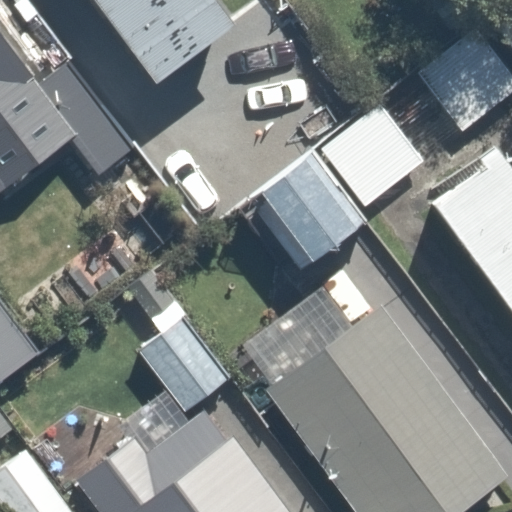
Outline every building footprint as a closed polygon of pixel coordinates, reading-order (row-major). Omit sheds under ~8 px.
[(230,0),(25,0),(64,47),(112,106),(235,6),(230,0)] [(112,106),(64,47),(42,65),(0,13),(0,99),(13,89),(83,174),(134,133),(112,106)] [(511,60),(479,15),(404,69),(450,132),(511,87),(511,60)] [(511,162),(492,136),(426,187),(511,297),(511,162)] [(262,282),(365,198),(314,137),(212,221),(262,282)] [(457,511),(511,469),(511,456),(382,292),(258,391),(353,511),(457,511)] [(173,307),(130,346),(184,405),(227,366),(173,307)] [(119,412),(61,458),(104,511),(297,511),(211,405),(152,453),(119,412)] [(75,511),(15,427),(0,437),(0,495),(11,511),(75,511)]
